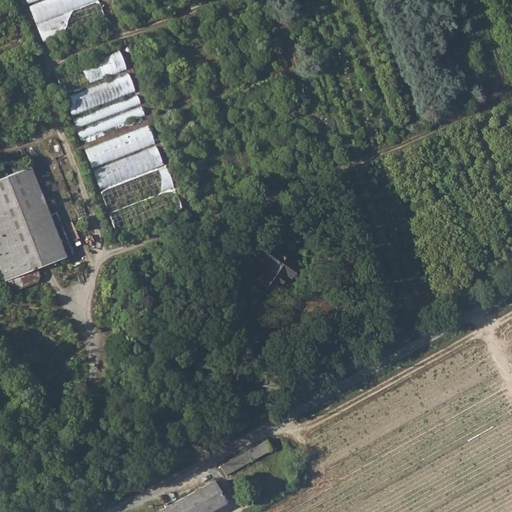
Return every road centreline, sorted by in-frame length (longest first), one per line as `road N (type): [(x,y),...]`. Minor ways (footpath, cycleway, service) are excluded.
road 1 (unclassified): [(116,511),(511,303)]
road 2 (unclassified): [(63,511),(0,337)]
